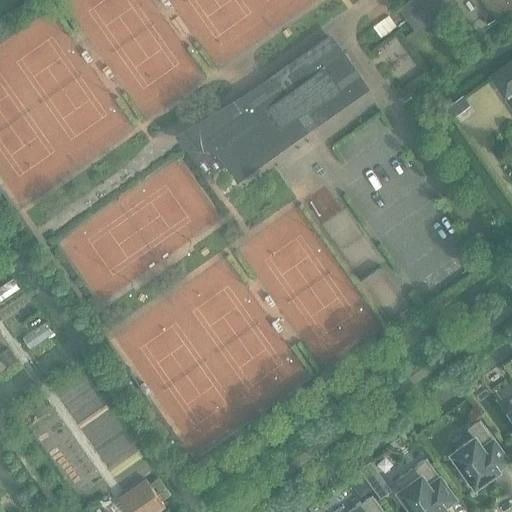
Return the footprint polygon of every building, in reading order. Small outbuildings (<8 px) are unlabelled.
[(448,0),(411,0),(400,8),(416,31),(452,6),(448,0)] [(511,9),(511,0),(483,0),(497,19),(496,19),(497,20),(511,9)] [(389,16),(373,27),(381,38),(397,27),(392,21),(389,16)] [(269,85),(270,87),(258,95),(256,93),(205,122),(201,126),(199,130),(199,135),(201,139),(204,142),(209,143),(227,145),(244,169),(279,144),(280,145),(281,145),(282,146),(284,146),(285,146),(286,146),(287,145),(289,145),(290,143),(291,142),(291,141),(292,140),(292,138),(291,137),(291,135),(290,134),(288,133),(298,126),(299,128),(300,129),(366,89),(329,37),(268,84),(268,85),(269,85)] [(510,90),(511,92),(511,63),(494,77),(505,93),(510,90)] [(463,95),(447,107),(454,117),(470,105),(463,95)] [(9,348),(0,354),(0,357),(7,367),(18,360),(9,348)] [(465,470),(460,473),(469,485),(473,482),(475,485),(498,469),(498,468),(508,460),(492,436),(479,419),(468,428),(474,437),(452,453),(465,470)] [(437,511),(445,507),(444,506),(455,498),(438,475),(426,458),(414,466),(415,467),(394,482),(400,490),(399,491),(411,508),(407,511),(437,511)] [(155,478),(149,483),(162,501),(168,496),(155,478)] [(146,479),(120,498),(122,501),(130,511),(153,511),(164,504),(162,501),(149,483),(146,479)] [(385,480),(374,488),(381,498),(392,490),(385,480)] [(384,511),(373,496),(361,504),(366,511),(384,511)] [(130,511),(122,501),(118,504),(113,508),(116,511),(130,511)]
